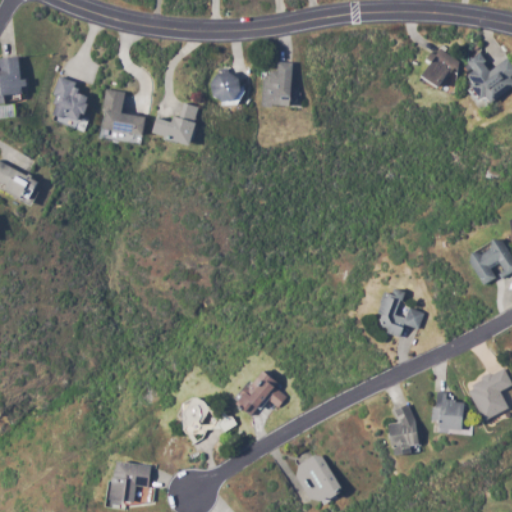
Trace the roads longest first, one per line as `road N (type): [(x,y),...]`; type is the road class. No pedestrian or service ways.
road 1 (residential): [(511,26),(389,12),(210,33),(142,27),(56,0)]
road 2 (residential): [(511,318),(298,426),(190,496)]
